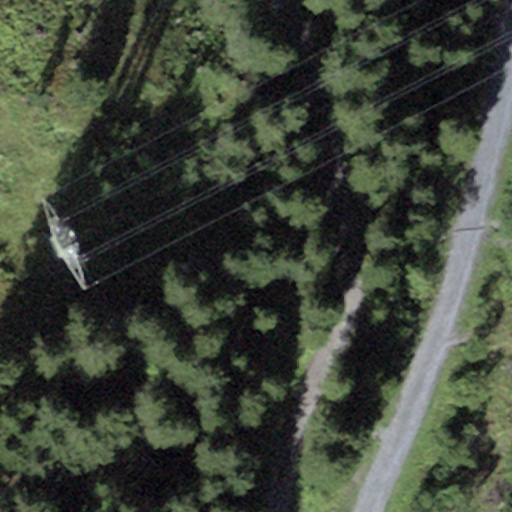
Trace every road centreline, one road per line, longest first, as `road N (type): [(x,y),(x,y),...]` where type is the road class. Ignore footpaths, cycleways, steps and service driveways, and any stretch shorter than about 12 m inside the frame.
road 1 (track): [(256,0),(301,128),(327,325),(279,422),(285,511)]
road 2 (track): [(511,81),(369,511)]
